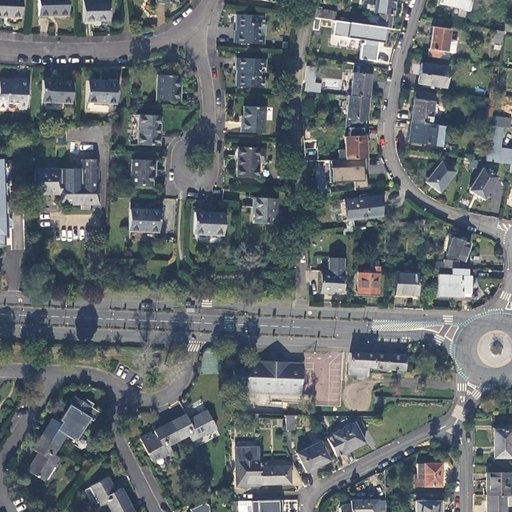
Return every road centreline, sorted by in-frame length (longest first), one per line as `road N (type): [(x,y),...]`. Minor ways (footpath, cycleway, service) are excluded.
road 1 (secondary): [(478,324),(207,303),(0,298)]
road 2 (residential): [(419,0),(394,88),(391,158),(404,184),(428,204),(511,237)]
road 3 (unclassified): [(309,0),(296,84),(300,299)]
road 4 (secondary): [(199,338),(376,347),(425,335),(462,356)]
road 5 (secondary): [(0,329),(199,338)]
road 6 (residential): [(0,47),(126,50),(189,23)]
road 7 (residential): [(428,434),(315,492),(307,511)]
road 8 (residential): [(189,23),(208,101),(195,158)]
road 9 (residential): [(126,393),(117,437),(154,511)]
